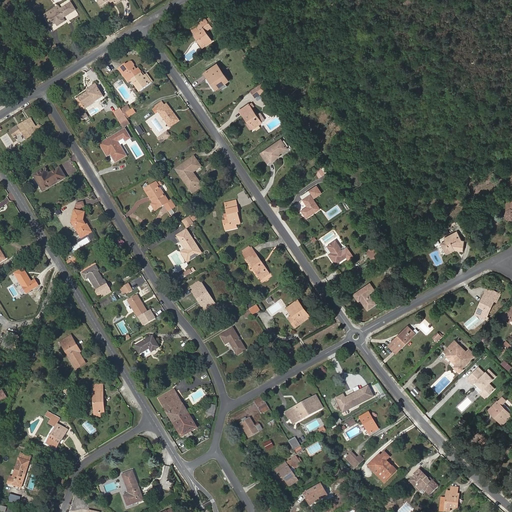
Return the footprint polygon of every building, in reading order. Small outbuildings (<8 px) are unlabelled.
[(57,26),(65,21),(63,18),(75,10),(71,3),(50,15),(48,12),(43,15),(50,26),(56,23),(57,26)] [(203,47),(212,41),(205,31),(211,27),(206,19),(200,23),(202,26),(193,31),(196,36),(199,40),(199,41),(203,47)] [(200,23),(192,29),(193,31),(202,26),(200,23)] [(54,55),(60,52),(56,45),(50,49),(54,55)] [(144,76),(141,73),(138,68),(136,69),(134,66),(134,65),(132,61),(131,61),(126,64),(125,63),(118,68),(124,76),(125,75),(130,81),(132,80),(135,84),(137,82),(142,90),(152,83),(146,74),(144,75),(144,76)] [(218,88),(228,81),(217,65),(205,73),(213,84),(214,83),(218,88)] [(264,93),(270,89),(265,82),(259,86),(264,93)] [(87,92),(78,98),(83,105),(92,99),(95,103),(104,97),(96,84),(88,89),(89,91),(87,92)] [(257,97),(264,93),(259,86),(253,90),(257,97)] [(83,105),(85,109),(95,103),(92,99),(83,105)] [(173,122),(177,119),(167,105),(164,106),(162,103),(156,106),(159,110),(158,110),(170,126),(174,123),(173,122)] [(130,110),(126,105),(121,109),(124,114),(127,112),(130,110)] [(258,113),(256,115),(249,105),(240,110),(253,129),(262,123),(261,122),(264,121),(265,120),(260,113),(258,113)] [(128,119),(127,119),(124,114),(121,109),(121,108),(114,112),(121,123),(123,123),(128,119)] [(133,108),(130,110),(127,112),(130,116),(136,112),(133,108)] [(27,139),(39,131),(35,127),(30,119),(26,121),(27,122),(11,132),(14,137),(22,132),(27,139)] [(126,128),(131,125),(128,119),(123,123),(126,128)] [(11,131),(11,132),(27,122),(26,121),(11,131)] [(126,155),(118,141),(124,138),(126,141),(130,139),(125,130),(101,144),(107,156),(111,154),(116,161),(126,155)] [(158,138),(162,142),(171,135),(168,131),(158,138)] [(272,162),(280,156),(279,155),(287,149),(281,140),(261,154),(267,164),(272,161),(272,162)] [(200,183),(193,173),(201,167),(194,157),(177,170),(190,189),(200,183)] [(124,168),(126,172),(120,176),(123,181),(130,178),(128,174),(134,170),(131,164),(124,168)] [(60,169),(51,175),(46,167),(33,176),(36,181),(38,180),(44,191),(66,177),(60,169)] [(315,172),(319,178),(325,174),(322,169),(321,167),(315,172)] [(137,174),(134,170),(128,174),(130,178),(137,174)] [(171,200),(168,202),(159,187),(162,185),(160,181),(146,190),(154,203),(152,204),(156,210),(163,205),(167,212),(175,207),(171,200)] [(190,189),(193,193),(202,186),(200,183),(190,189)] [(307,218),(320,209),(313,199),(321,193),(317,186),(308,192),(310,195),(303,200),(307,207),(301,211),(307,218)] [(85,226),(83,223),(84,219),(85,213),(80,212),(81,208),(84,207),(83,203),(77,204),(73,222),(82,239),(92,232),(87,224),(85,226)] [(238,213),(239,213),(237,204),(225,207),(227,214),(229,220),(226,221),(223,221),(226,231),(237,228),(236,225),(239,224),(236,213),(238,213)] [(187,228),(194,224),(189,217),(182,221),(187,228)] [(187,262),(201,253),(187,230),(179,235),(181,239),(180,240),(184,248),(186,247),(187,249),(185,249),(185,250),(181,252),(187,262)] [(465,241),(462,240),(457,231),(444,239),(446,242),(441,244),(446,254),(455,250),(463,251),(465,241)] [(343,252),(341,249),(336,241),(328,246),(332,253),(329,255),(336,264),(346,257),(348,259),(353,257),(348,249),(343,252)] [(378,255),(373,247),(367,252),(372,259),(378,255)] [(260,278),(268,272),(256,254),(253,251),(248,254),(246,251),(243,252),(248,259),(247,260),(260,278)] [(375,264),(382,260),(378,255),(372,259),(375,264)] [(104,280),(103,281),(98,272),(99,271),(96,266),(83,274),(86,280),(89,278),(97,291),(97,293),(99,296),(110,290),(104,280)] [(36,280),(32,283),(23,268),(15,274),(27,294),(39,286),(36,280)] [(194,291),(192,292),(202,308),(213,301),(200,281),(191,287),(194,291)] [(377,304),(370,295),(376,291),(370,283),(353,295),(358,303),(361,301),(367,311),(377,304)] [(127,294),(132,291),(128,284),(123,288),(127,294)] [(99,296),(101,299),(112,293),(110,290),(99,296)] [(494,301),(497,301),(500,294),(497,293),(493,291),(492,293),(486,291),(482,300),(483,301),(478,311),(476,313),(476,315),(487,320),(488,317),(488,316),(494,301)] [(150,310),(147,312),(137,295),(127,301),(138,317),(142,315),(144,319),(141,321),(144,326),(155,319),(150,310)] [(297,322),(306,316),(300,306),(301,305),(298,300),(287,308),(292,315),(291,316),(294,319),(291,321),(295,327),(299,324),(297,322)] [(202,308),(204,310),(215,303),(213,301),(202,308)] [(253,315),(259,310),(256,305),(249,310),(253,315)] [(299,324),(310,317),(301,305),(300,306),(306,316),(297,322),(299,324)] [(253,315),(249,310),(244,313),(247,319),(253,315)] [(414,336),(416,334),(408,326),(406,329),(414,336)] [(237,355),(246,350),(233,329),(221,336),(225,344),(229,342),(237,355)] [(389,346),(396,354),(414,336),(406,329),(389,346)] [(3,346),(12,349),(17,335),(8,332),(3,346)] [(80,353),(81,352),(72,336),(61,342),(76,369),(86,363),(80,353)] [(152,352),(159,348),(153,336),(135,347),(140,354),(150,349),(152,352)] [(454,367),(459,372),(475,355),(470,350),(467,353),(455,341),(445,352),(448,354),(447,356),(457,365),(454,367)] [(494,390),(488,385),(495,378),(488,371),(484,375),(477,368),(466,380),(473,386),(474,385),(477,382),(479,384),(477,386),(482,391),(479,394),(485,400),(494,390)] [(477,388),(475,390),(479,394),(482,391),(477,386),(479,384),(477,382),(474,385),(477,388)] [(101,413),(105,413),(103,384),(93,384),(95,417),(101,417),(101,413)] [(174,390),(159,399),(174,424),(189,414),(174,390)] [(349,414),(347,410),(367,400),(362,391),(356,395),(355,394),(346,399),(344,395),(337,399),(346,416),(349,414)] [(318,398),(316,396),(297,407),(298,409),(318,398)] [(262,414),(270,409),(263,397),(255,402),(262,414)] [(502,424),(511,415),(502,406),(507,401),(503,397),(493,408),(496,411),(494,413),(500,420),(499,421),(502,424)] [(292,419),(294,424),(323,408),(318,398),(298,409),(297,407),(286,413),(290,420),(292,419)] [(217,405),(210,404),(208,413),(214,415),(217,406),(217,405)] [(494,413),(496,411),(493,408),(489,411),(499,421),(500,420),(494,413)] [(62,440),(63,440),(68,430),(57,424),(59,421),(53,417),(53,415),(48,412),(46,416),(51,419),(48,424),(55,428),(46,443),(57,449),(62,440)] [(375,422),(373,423),(371,419),(373,418),(370,413),(361,418),(370,435),(379,430),(375,422)] [(191,432),(197,428),(189,414),(174,424),(182,437),(186,434),(188,437),(192,434),(191,432)] [(276,423),(275,421),(276,420),(273,416),(266,421),(270,427),(276,423)] [(249,437),(262,430),(259,424),(255,426),(250,418),(247,420),(246,417),(242,420),(243,422),(241,424),(249,437)] [(295,450),(301,446),(296,438),(289,441),(291,445),(295,450)] [(264,444),(267,450),(273,446),(270,441),(264,444)] [(12,484),(22,488),(32,457),(31,457),(32,453),(22,451),(14,477),(12,484)] [(353,462),(358,458),(352,453),(347,458),(356,468),(358,467),(353,462)] [(388,478),(396,470),(387,460),(390,457),(386,453),(382,456),(375,463),(374,461),(369,466),(376,473),(379,469),(388,478)] [(382,456),(380,455),(374,461),(375,463),(382,456)] [(290,487),(299,481),(290,469),(294,466),(295,468),(302,464),(297,458),(291,462),(290,461),(287,463),(286,463),(280,467),(283,471),(280,473),(283,477),(285,480),(290,487)] [(358,467),(362,462),(358,458),(353,462),(358,467)] [(376,473),(385,482),(388,478),(379,469),(376,473)] [(433,479),(431,481),(429,479),(421,470),(415,475),(419,479),(416,482),(419,485),(416,488),(420,492),(423,489),(429,495),(439,486),(433,479)] [(128,506),(143,500),(133,471),(123,475),(129,494),(124,496),(128,506)] [(419,485),(416,482),(419,479),(415,475),(409,481),(416,488),(419,485)] [(317,501),(327,495),(322,485),(305,494),(309,502),(315,499),(317,501)] [(20,503),(22,496),(11,493),(9,500),(20,503)] [(459,503),(457,503),(458,494),(451,494),(447,493),(445,511),(450,511),(451,508),(458,509),(459,503)] [(309,502),(311,505),(328,496),(327,495),(317,501),(315,499),(309,502)]
